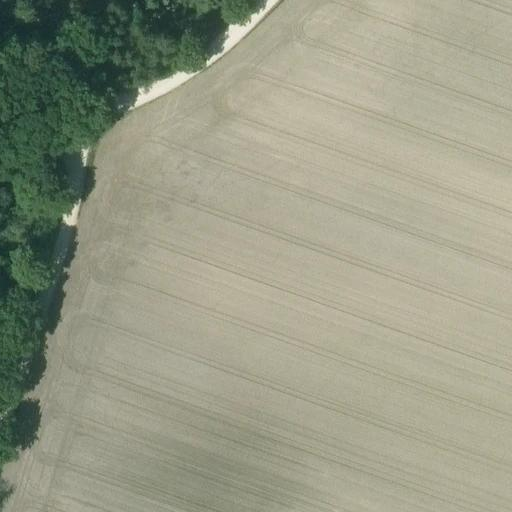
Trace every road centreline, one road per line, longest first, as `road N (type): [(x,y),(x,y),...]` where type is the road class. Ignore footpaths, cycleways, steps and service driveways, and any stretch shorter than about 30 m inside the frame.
road 1 (track): [(0,415),(75,166),(78,127)]
road 2 (track): [(78,127),(171,77),(263,0)]
